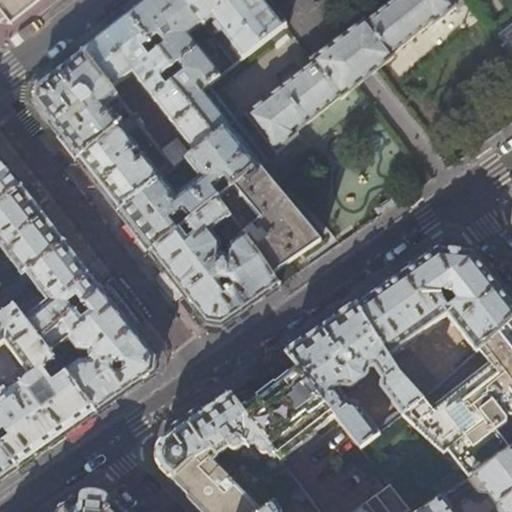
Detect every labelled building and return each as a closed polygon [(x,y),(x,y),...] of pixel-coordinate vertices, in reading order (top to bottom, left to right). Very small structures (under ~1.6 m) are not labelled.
[(0,0),(0,23),(10,24),(41,0),(0,0)] [(147,0),(127,16),(148,44),(156,38),(162,46),(157,51),(170,70),(179,64),(186,72),(170,85),(212,139),(228,127),(201,94),(208,89),(208,88),(219,79),(186,38),(202,26),(182,0),(147,0)] [(182,0),(202,26),(204,27),(211,21),(222,34),(213,40),(235,68),(289,29),(265,0),(182,0)] [(366,79),(373,73),(375,72),(391,58),(390,56),(432,23),(434,25),(454,9),(445,0),(395,0),(365,24),(363,21),(360,24),(343,37),(337,42),(331,46),(329,47),(314,60),(311,62),(312,64),(246,116),(277,154),(299,135),(296,131),(340,97),(341,99),(358,86),(361,83),(366,79)] [(141,49),(148,44),(127,16),(107,32),(81,52),(111,90),(133,73),(194,153),(212,139),(170,85),(167,87),(160,79),(170,70),(157,51),(148,57),(141,49)] [(511,25),(498,37),(511,54),(511,25)] [(117,98),(111,90),(81,52),(34,89),(32,104),(77,161),(121,126),(106,107),(117,98)] [(138,148),(121,126),(77,161),(103,193),(118,213),(162,178),(174,169),(165,158),(153,167),(144,155),(135,162),(135,161),(134,160),(133,158),(133,157),(132,157),(131,156),(129,156),(138,148)] [(228,127),(212,139),(194,153),(190,156),(185,160),(200,178),(176,196),(162,178),(118,213),(134,233),(150,254),(217,200),(221,197),(214,188),(221,182),(223,184),(227,181),(232,188),(236,185),(258,167),(260,166),(228,127)] [(176,167),(185,160),(190,156),(178,141),(163,152),(176,167)] [(0,203),(22,187),(2,161),(0,159),(0,203)] [(258,167),(236,185),(264,219),(242,236),(270,276),(295,258),(320,240),(258,167)] [(22,187),(0,203),(0,249),(5,256),(0,259),(0,290),(1,291),(65,242),(45,217),(22,187)] [(392,198),(372,211),(377,218),(387,211),(396,204),(392,198)] [(270,276),(242,236),(217,200),(150,254),(177,289),(206,325),(221,327),(244,310),(276,287),(270,276)] [(85,267),(65,242),(1,291),(4,296),(8,301),(32,283),(36,288),(31,291),(38,298),(42,295),(47,301),(23,320),(38,340),(102,289),(85,267)] [(398,276),(355,307),(388,358),(448,317),(477,353),(511,321),(511,303),(495,281),(472,253),(437,249),(398,276)] [(126,394),(154,374),(156,359),(132,328),(102,289),(38,340),(95,415),(126,394)] [(23,320),(8,301),(4,296),(0,298),(0,353),(7,348),(30,378),(8,393),(5,389),(0,392),(0,447),(17,470),(55,443),(95,415),(38,340),(23,320)] [(392,365),(388,358),(355,307),(326,327),(287,354),(297,368),(336,417),(361,449),(380,435),(356,404),(352,404),(349,406),(339,393),(343,386),(345,387),(347,388),(351,387),(354,386),(359,384),(362,381),(366,378),(368,375),(368,373),(369,370),(375,369),(384,383),(382,384),(382,389),(403,417),(414,409),(423,402),(400,378),(392,365)] [(511,321),(477,353),(440,386),(423,402),(414,409),(468,479),(511,448),(511,447),(511,321)] [(409,351),(392,365),(400,378),(423,402),(440,386),(416,361),(409,351)] [(244,406),(240,409),(280,460),(336,417),(297,368),(271,388),(246,408),(244,406)] [(280,460),(240,409),(229,395),(190,422),(161,442),(159,467),(165,473),(172,481),(191,462),(210,451),(216,458),(218,457),(262,466),(270,476),(284,467),(280,460)] [(0,481),(17,470),(0,447),(0,481)] [(511,511),(511,448),(468,479),(467,479),(478,493),(484,494),(486,493),(496,505),(496,507),(497,509),(497,511),(511,511)] [(217,460),(216,458),(210,451),(191,462),(172,481),(198,507),(202,511),(260,511),(212,464),(217,460)] [(300,488),(284,467),(270,476),(262,466),(218,457),(216,458),(217,460),(212,464),(260,511),(265,511),(275,505),(288,497),(300,488)] [(410,511),(390,486),(355,511),(410,511)] [(309,498),(300,488),(288,497),(292,502),(302,503),(309,498)] [(82,497),(60,511),(118,511),(107,500),(82,497)] [(419,511),(448,511),(449,511),(439,498),(419,511)]
